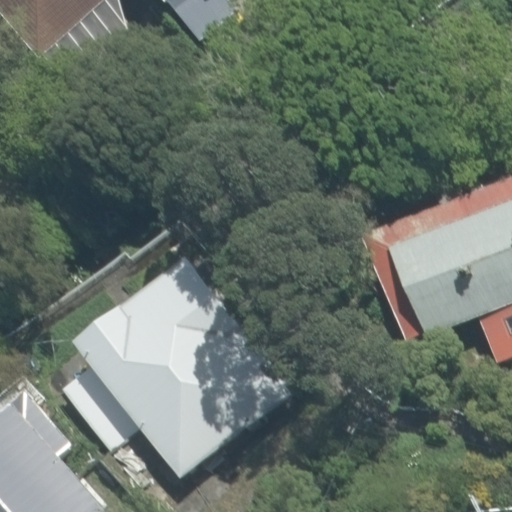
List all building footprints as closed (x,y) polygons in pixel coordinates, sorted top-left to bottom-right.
[(0,0),(0,24),(38,70),(123,0),(0,0)] [(183,0),(210,32),(249,0),(183,0)] [(511,358),(511,199),(386,243),(425,339),(479,319),(497,364),(511,358)] [(122,304),(71,342),(91,367),(62,388),(112,453),(139,431),(180,480),(293,394),(186,258),(122,304)] [(118,511),(29,422),(0,450),(0,511),(118,511)]
